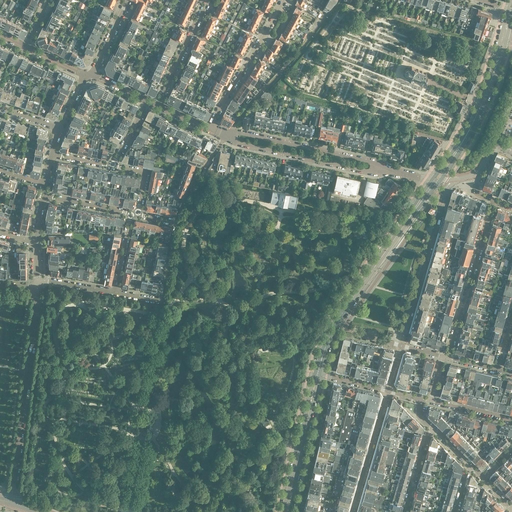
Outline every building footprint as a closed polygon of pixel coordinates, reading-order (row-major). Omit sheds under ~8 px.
[(11,10),(15,2),(11,0),(7,8),(11,10)] [(58,0),(59,0),(58,2),(71,8),(72,6),(69,5),(70,2),(65,0),(58,0)] [(115,3),(107,0),(105,6),(112,9),(115,3)] [(195,4),(187,0),(184,0),(184,1),(187,2),(185,4),(193,8),(195,4)] [(297,0),(295,4),(297,6),(302,8),(313,15),(314,13),(308,9),(303,6),(305,3),(299,0),(297,0)] [(328,0),(323,10),(327,12),(337,1),(336,0),(328,0)] [(433,0),(430,10),(429,15),(431,16),(432,10),(436,11),(437,9),(439,0),(433,0)] [(439,0),(437,9),(436,11),(439,12),(442,13),(442,11),(445,1),(443,0),(443,1),(440,0),(439,0)] [(139,2),(137,7),(144,11),(147,5),(140,1),(139,2)] [(442,11),(441,15),(446,17),(447,14),(448,9),(451,2),(449,2),(448,2),(445,1),(442,11)] [(26,6),(34,10),(35,9),(36,8),(35,7),(36,5),(28,2),(28,3),(25,2),(24,5),(26,6)] [(56,6),(63,10),(64,7),(70,10),(71,8),(58,2),(57,4),(56,4),(56,5),(56,6)] [(446,17),(445,21),(447,22),(449,15),(452,16),(456,5),(453,4),(453,3),(451,2),(448,9),(447,14),(446,17)] [(263,3),(261,8),(268,12),(271,7),(263,3)] [(182,5),(181,8),(191,13),(193,8),(185,4),(184,6),(182,5)] [(219,4),(216,9),(224,13),(226,8),(219,4)] [(456,5),(452,16),(458,18),(459,16),(462,6),(458,6),(458,5),(456,4),(456,5)] [(26,6),(24,5),(23,8),(19,6),(18,8),(24,11),(32,15),(33,13),(34,13),(34,11),(34,10),(26,6)] [(103,8),(101,11),(109,15),(110,15),(111,13),(110,13),(111,10),(104,6),(100,5),(99,7),(103,8)] [(457,21),(456,24),(461,26),(463,22),(464,19),(465,17),(466,12),(467,8),(468,5),(467,5),(466,7),(465,7),(465,8),(462,6),(459,16),(458,18),(457,21)] [(467,8),(466,12),(489,19),(489,18),(490,18),(491,14),(490,13),(482,10),(468,5),(467,8)] [(55,9),(54,10),(64,15),(66,16),(67,14),(62,12),(63,10),(56,6),(56,7),(55,7),(54,8),(55,9)] [(137,7),(134,13),(141,16),(142,16),(144,17),(145,15),(143,13),(144,11),(137,7)] [(179,12),(181,14),(189,17),(190,17),(190,15),(190,14),(191,13),(181,8),(180,10),(179,12)] [(295,8),(293,13),(294,14),(298,16),(300,17),(302,14),(304,15),(304,14),(306,15),(306,17),(310,19),(311,16),(307,14),(303,12),(301,11),(296,8),(295,8)] [(226,14),(224,13),(216,9),(214,14),(218,16),(222,18),(223,15),(225,16),(226,14)] [(256,9),(253,14),(261,18),(263,13),(259,11),(259,10),(256,9)] [(52,15),(59,18),(60,16),(63,17),(68,19),(68,17),(64,15),(54,10),(53,12),(52,13),(52,14),(52,15)] [(26,18),(29,20),(30,17),(31,17),(32,16),(31,15),(32,15),(24,11),(21,16),(26,18)] [(101,11),(99,16),(107,20),(108,19),(108,18),(109,15),(101,11)] [(178,15),(176,17),(187,22),(188,20),(188,19),(189,18),(189,17),(179,12),(177,15),(178,15)] [(466,12),(465,17),(487,24),(489,19),(466,12)] [(134,13),(132,18),(133,19),(139,22),(141,16),(134,13)] [(97,21),(105,25),(105,24),(106,23),(106,22),(107,20),(99,16),(94,14),(93,16),(98,18),(97,21)] [(259,23),(261,18),(253,14),(251,19),(259,23)] [(294,14),(291,18),(298,22),(300,19),(302,21),(302,20),(304,21),(305,20),(301,17),(300,17),(298,16),(294,14)] [(50,18),(50,19),(60,24),(61,22),(58,21),(59,18),(52,15),(51,15),(51,16),(50,17),(50,18)] [(210,15),(208,21),(215,24),(218,19),(214,17),(213,17),(210,15)] [(7,20),(4,28),(4,29),(6,30),(7,29),(9,30),(12,22),(14,18),(12,17),(10,21),(7,20)] [(187,22),(176,17),(175,19),(178,20),(176,23),(179,24),(184,26),(187,22)] [(464,19),(463,22),(485,30),(487,26),(487,24),(465,17),(464,19)] [(259,23),(251,19),(249,18),(246,23),(249,24),(256,28),(259,23)] [(289,21),(288,23),(296,27),(297,25),(298,22),(291,18),(290,21),(289,21)] [(12,22),(9,30),(9,31),(11,32),(12,32),(13,32),(17,25),(19,20),(18,19),(15,24),(12,22)] [(94,26),(102,30),(102,29),(103,29),(104,28),(103,27),(105,25),(97,21),(91,19),(91,20),(96,23),(94,26)] [(129,24),(136,28),(138,23),(131,19),(130,22),(129,22),(129,23),(129,24)] [(208,21),(205,26),(213,29),(215,24),(208,21)] [(17,25),(13,32),(14,33),(16,35),(16,34),(18,35),(22,27),(23,25),(18,22),(17,25)] [(461,26),(461,28),(473,32),(484,35),(485,30),(463,22),(461,26)] [(46,26),(45,28),(50,30),(53,32),(55,27),(48,23),(47,24),(46,26)] [(286,29),(293,32),(297,35),(298,33),(296,32),(294,31),(296,27),(288,23),(287,25),(287,26),(286,29)] [(127,27),(126,29),(134,33),(139,35),(140,33),(137,31),(138,29),(136,28),(129,24),(128,25),(127,27)] [(256,28),(249,24),(246,29),(254,33),(256,28)] [(92,31),(100,35),(101,32),(102,32),(102,31),(102,30),(94,26),(92,25),(90,30),(92,31)] [(22,27),(18,35),(23,38),(25,37),(27,31),(28,29),(23,26),(22,27)] [(205,26),(203,31),(210,34),(213,29),(205,26)] [(43,27),(40,32),(48,35),(50,31),(53,32),(50,30),(45,28),(43,27)] [(172,31),(176,33),(184,36),(186,31),(184,30),(184,29),(183,28),(180,27),(179,27),(177,31),(173,29),(172,31)] [(124,34),(131,38),(134,33),(126,29),(125,32),(124,32),(124,33),(124,34)] [(283,33),(283,34),(289,37),(290,37),(291,36),(293,32),(286,29),(283,33)] [(87,34),(90,36),(98,39),(99,37),(100,36),(100,35),(92,31),(91,34),(84,31),(84,33),(87,34)] [(210,34),(203,31),(201,36),(205,38),(208,40),(210,34)] [(245,32),(243,37),(250,40),(253,35),(248,33),(245,31),(245,32)] [(473,32),(472,37),(473,38),(476,39),(476,38),(482,40),(483,40),(484,38),(483,37),(484,35),(473,32)] [(176,33),(174,39),(181,42),(184,36),(176,33)] [(282,33),(279,38),(282,39),(286,42),(290,44),(291,43),(289,41),(287,40),(289,37),(283,34),(283,33),(282,33)] [(85,39),(87,40),(95,44),(96,42),(97,42),(98,40),(97,40),(98,39),(90,36),(87,34),(85,39)] [(131,38),(124,34),(124,35),(123,35),(122,36),(123,37),(122,39),(135,46),(136,44),(130,40),(131,38)] [(44,37),(38,39),(37,40),(35,42),(36,44),(38,45),(46,42),(48,41),(46,36),(44,37)] [(47,48),(46,49),(47,49),(49,49),(49,50),(51,51),(55,43),(56,41),(53,39),(54,36),(52,37),(50,40),(48,45),(47,48)] [(240,36),(238,41),(240,42),(248,45),(250,40),(243,37),(240,36)] [(197,37),(194,42),(202,46),(204,40),(197,37)] [(163,41),(168,43),(175,47),(176,44),(177,44),(178,43),(177,42),(178,42),(176,41),(170,38),(169,41),(164,38),(163,40),(163,41)] [(64,47),(60,55),(61,55),(61,56),(62,56),(63,56),(64,57),(69,46),(72,39),(71,39),(67,45),(66,48),(64,47)] [(69,46),(64,57),(66,58),(68,59),(69,59),(72,51),(70,50),(74,40),(72,39),(69,46)] [(120,42),(119,44),(127,48),(129,43),(122,39),(121,40),(120,41),(120,42)] [(276,39),(273,44),(280,48),(283,43),(280,42),(276,39)] [(87,40),(85,45),(87,46),(93,49),(94,47),(95,47),(95,45),(95,44),(87,40)] [(237,40),(235,45),(238,47),(245,50),(248,45),(240,42),(238,41),(237,40)] [(55,43),(51,51),(52,51),(52,52),(53,52),(54,52),(56,53),(61,42),(59,41),(57,44),(55,43)] [(167,45),(165,48),(173,51),(174,51),(175,50),(174,49),(175,47),(168,43),(163,41),(163,43),(167,45)] [(194,42),(192,47),(198,50),(199,51),(202,46),(194,42)] [(118,47),(117,49),(124,53),(127,54),(129,49),(127,48),(119,44),(119,45),(118,44),(117,47),(118,47)] [(273,44),(270,49),(273,51),(276,52),(277,53),(278,52),(280,48),(273,44)] [(83,50),(85,51),(92,55),(93,53),(94,52),(95,51),(95,50),(93,49),(87,46),(85,45),(83,50)] [(235,52),(238,53),(243,55),(245,50),(238,47),(235,52)] [(0,58),(4,60),(5,58),(9,50),(7,49),(6,49),(5,48),(4,48),(0,56),(0,58)] [(158,50),(163,53),(171,56),(172,54),(173,54),(173,53),(173,52),(173,51),(165,48),(164,50),(159,48),(158,50)] [(266,53),(266,54),(272,57),(273,58),(276,52),(273,51),(270,49),(269,48),(268,49),(268,50),(267,50),(267,51),(266,53)] [(73,49),(72,51),(69,59),(71,60),(71,61),(73,61),(74,61),(77,53),(75,52),(76,50),(73,49)] [(115,54),(120,57),(122,58),(124,53),(117,49),(116,50),(115,51),(116,52),(115,54)] [(193,53),(192,55),(200,58),(202,53),(194,49),(192,49),(191,51),(192,52),(193,53)] [(9,50),(5,58),(10,60),(14,53),(13,52),(12,51),(11,52),(9,50)] [(84,56),(82,56),(86,65),(88,64),(89,63),(93,55),(92,55),(85,51),(86,52),(84,56)] [(163,53),(158,51),(158,53),(160,53),(158,56),(161,57),(169,61),(170,61),(170,59),(171,56),(163,53)] [(14,53),(10,60),(10,61),(15,63),(19,55),(18,55),(18,54),(17,54),(16,54),(14,53)] [(77,53),(74,61),(73,61),(76,63),(82,66),(83,66),(86,65),(82,56),(81,57),(77,55),(77,54),(77,53)] [(111,58),(110,58),(117,61),(118,62),(120,57),(115,54),(113,53),(112,56),(111,56),(110,57),(111,58)] [(265,53),(262,58),(265,59),(270,62),(274,64),(275,63),(273,62),(273,61),(271,60),(272,57),(266,54),(266,53),(265,53)] [(235,54),(232,60),(240,63),(242,58),(235,54)] [(19,55),(15,63),(20,65),(23,57),(22,57),(21,56),(20,55),(19,56),(19,55)] [(200,58),(192,55),(191,57),(190,57),(189,59),(197,63),(200,58)] [(23,57),(20,65),(25,68),(29,60),(28,60),(28,59),(27,58),(26,59),(23,57)] [(156,61),(159,62),(166,66),(167,64),(168,64),(169,62),(168,62),(169,61),(161,57),(159,60),(157,59),(156,61)] [(106,69),(106,71),(115,68),(116,68),(117,65),(118,65),(121,65),(121,63),(118,62),(117,61),(110,58),(109,61),(108,61),(106,67),(106,68),(106,69)] [(188,62),(187,64),(195,68),(197,63),(189,59),(188,61),(188,62)] [(259,59),(256,64),(263,69),(265,66),(266,66),(271,69),(272,67),(259,59)] [(29,60),(25,68),(24,70),(27,72),(28,69),(30,70),(33,62),(31,61),(30,60),(29,60)] [(232,60),(230,63),(231,63),(230,65),(237,68),(240,63),(232,60)] [(159,62),(156,61),(154,66),(156,67),(164,71),(165,69),(166,69),(166,67),(166,66),(159,62)] [(33,62),(30,70),(35,72),(38,64),(37,64),(36,64),(36,63),(35,62),(34,63),(33,62)] [(38,64),(35,72),(39,74),(43,67),(43,66),(41,65),(41,66),(40,66),(40,65),(38,64)] [(185,69),(193,73),(195,68),(187,64),(186,66),(185,66),(185,68),(185,69)] [(224,64),(222,69),(232,74),(234,69),(224,64)] [(253,69),(254,70),(254,69),(261,74),(265,76),(265,74),(264,73),(262,71),(263,69),(256,64),(253,69)] [(151,70),(154,72),(162,76),(163,74),(163,73),(164,72),(164,71),(156,67),(153,66),(151,70)] [(43,67),(39,74),(44,77),(48,69),(46,68),(46,67),(45,67),(44,67),(43,67)] [(427,77),(427,76),(426,76),(426,74),(426,73),(411,67),(410,70),(408,69),(405,70),(404,72),(405,75),(408,76),(407,78),(421,84),(422,84),(423,82),(424,83),(425,83),(426,80),(427,77)] [(48,69),(44,77),(45,77),(45,76),(50,78),(51,76),(54,70),(52,69),(51,69),(49,68),(48,69)] [(115,68),(106,71),(107,74),(108,74),(114,77),(118,78),(121,71),(121,70),(122,69),(119,68),(118,69),(116,69),(116,68),(115,68)] [(54,70),(51,76),(55,79),(59,71),(57,70),(57,69),(55,69),(54,69),(54,70)] [(126,73),(122,81),(123,81),(123,82),(125,82),(126,82),(127,83),(131,75),(134,70),(131,69),(129,73),(127,72),(127,73),(126,73)] [(183,72),(183,74),(190,78),(193,73),(185,69),(185,70),(184,70),(183,71),(183,72)] [(222,69),(219,74),(229,79),(232,74),(222,69)] [(254,70),(251,75),(255,77),(258,79),(261,74),(254,69),(254,70)] [(59,71),(55,79),(59,80),(60,78),(63,80),(72,84),(73,82),(73,83),(75,80),(74,79),(75,79),(74,79),(74,78),(63,72),(62,73),(59,71)] [(121,71),(118,78),(118,79),(118,78),(118,79),(120,80),(121,80),(122,81),(126,73),(121,71)] [(131,75),(127,83),(128,83),(128,84),(129,85),(130,84),(132,85),(136,77),(139,71),(137,71),(135,74),(133,72),(131,75)] [(154,72),(152,77),(154,78),(159,81),(160,78),(161,78),(162,77),(162,76),(154,72)] [(136,77),(132,85),(133,85),(133,86),(134,87),(135,87),(137,88),(141,80),(144,73),(142,73),(141,76),(137,75),(136,77)] [(181,77),(180,79),(188,82),(190,78),(183,74),(182,74),(181,75),(181,76),(181,77)] [(219,74),(217,79),(227,84),(229,79),(219,74)] [(254,84),(257,79),(250,74),(247,79),(254,84)] [(20,86),(17,95),(20,96),(21,92),(24,93),(28,81),(14,76),(11,83),(20,86)] [(146,82),(142,90),(143,90),(143,91),(144,92),(145,91),(146,92),(147,91),(151,84),(153,78),(151,77),(149,83),(146,82)] [(147,91),(146,92),(147,92),(147,93),(153,96),(155,95),(159,85),(161,82),(159,81),(153,78),(152,82),(151,83),(151,84),(147,91)] [(179,81),(178,83),(185,87),(186,87),(188,82),(180,79),(179,79),(179,81)] [(251,88),(254,84),(247,79),(244,83),(251,88)] [(61,85),(64,86),(70,89),(70,88),(71,89),(72,85),(72,84),(63,80),(61,85)] [(141,80),(137,88),(138,88),(138,89),(139,89),(140,89),(142,90),(146,82),(141,80)] [(214,80),(211,85),(221,90),(224,85),(214,80)] [(467,89),(470,90),(472,91),(475,84),(470,81),(467,89)] [(185,87),(178,83),(177,83),(176,84),(175,85),(176,86),(175,88),(179,90),(183,92),(185,87)] [(248,93),(250,88),(251,89),(251,88),(244,83),(243,83),(240,88),(248,93)] [(61,85),(59,90),(67,94),(68,92),(69,91),(70,90),(69,89),(70,89),(64,86),(61,85)] [(95,86),(98,94),(97,94),(99,98),(98,100),(99,101),(100,99),(100,98),(101,96),(101,95),(104,88),(101,87),(101,86),(101,87),(99,86),(99,85),(99,86),(98,85),(97,85),(97,86),(95,86)] [(211,85),(209,90),(219,94),(219,95),(220,92),(221,90),(211,85)] [(95,86),(90,88),(93,96),(95,98),(95,99),(97,100),(96,102),(98,103),(99,101),(98,100),(99,98),(97,94),(98,94),(95,86)] [(85,92),(84,96),(91,99),(93,96),(90,88),(88,89),(87,89),(87,90),(86,90),(86,92),(85,92)] [(101,96),(105,98),(106,98),(109,91),(108,90),(107,89),(107,90),(105,89),(105,88),(104,88),(101,95),(101,96)] [(248,93),(240,88),(237,92),(244,97),(248,93)] [(59,90),(57,95),(65,99),(66,97),(67,96),(67,95),(67,94),(59,90)] [(172,90),(171,94),(167,101),(168,102),(168,103),(170,104),(171,103),(173,104),(176,97),(178,93),(172,90)] [(209,90),(207,95),(217,100),(219,95),(219,94),(209,90)] [(106,98),(105,98),(105,99),(108,101),(108,100),(110,101),(114,93),(113,92),(112,92),(109,91),(106,98)] [(17,95),(14,104),(15,103),(20,105),(23,97),(24,93),(21,92),(20,96),(17,95)] [(237,92),(234,97),(239,100),(241,102),(244,97),(237,92)] [(261,95),(260,99),(271,102),(273,94),(265,92),(261,95)] [(114,93),(110,101),(113,102),(113,103),(115,104),(119,96),(117,95),(117,94),(116,93),(115,94),(114,93)] [(23,97),(20,105),(21,106),(23,107),(24,106),(26,107),(30,96),(29,96),(24,94),(23,97)] [(181,99),(178,107),(178,108),(180,108),(183,109),(187,101),(186,101),(189,95),(187,94),(185,100),(181,99)] [(187,101),(183,109),(185,110),(185,111),(186,111),(187,111),(188,111),(192,102),(189,101),(192,95),(190,94),(186,101),(187,101)] [(57,95),(54,100),(63,104),(63,103),(64,103),(64,102),(64,101),(65,99),(57,95)] [(176,97),(173,104),(173,105),(175,106),(176,106),(178,107),(181,99),(183,96),(181,95),(179,98),(176,97)] [(82,100),(82,101),(90,104),(92,99),(91,99),(84,96),(83,98),(82,100)] [(119,96),(115,104),(117,105),(118,104),(120,105),(124,98),(123,98),(123,97),(122,97),(121,97),(119,96)] [(205,102),(207,103),(213,106),(214,104),(215,103),(216,102),(216,101),(208,97),(205,102)] [(52,104),(51,105),(60,109),(61,109),(60,109),(61,108),(62,107),(62,106),(63,104),(54,100),(50,98),(49,100),(53,102),(52,105),(52,104)] [(124,98),(120,105),(123,107),(122,108),(125,109),(129,100),(126,99),(126,98),(125,98),(124,98)] [(233,99),(230,103),(236,108),(237,107),(237,108),(239,104),(240,103),(237,102),(233,99)] [(34,100),(31,109),(32,109),(32,110),(33,110),(34,110),(37,111),(39,102),(38,102),(34,100)] [(129,100),(125,108),(124,110),(126,111),(127,109),(130,110),(134,103),(133,102),(132,101),(131,101),(129,100)] [(81,103),(80,105),(87,109),(90,110),(91,111),(93,106),(89,104),(90,104),(82,101),(81,102),(81,103)] [(458,101),(455,110),(463,114),(466,105),(458,101)] [(192,102),(188,111),(188,112),(189,113),(190,112),(192,113),(197,105),(192,102)] [(134,103),(130,110),(127,117),(131,120),(132,120),(133,117),(130,116),(132,111),(135,112),(138,106),(138,105),(137,104),(137,103),(136,104),(134,103)] [(230,103),(227,108),(226,110),(232,114),(234,112),(236,108),(230,103)] [(50,107),(46,105),(44,107),(46,108),(58,114),(58,113),(59,114),(61,109),(60,109),(51,105),(50,107)] [(78,108),(78,110),(85,114),(88,115),(90,111),(87,109),(80,105),(80,106),(79,106),(78,107),(78,108)] [(197,105),(192,113),(195,114),(195,115),(196,116),(197,116),(202,107),(197,105)] [(202,107),(197,116),(198,116),(198,117),(199,118),(200,117),(202,118),(206,109),(202,107)] [(58,114),(46,108),(42,116),(54,120),(56,119),(56,118),(58,116),(57,115),(58,114)] [(206,109),(202,118),(206,120),(208,119),(211,112),(210,111),(206,109)] [(76,113),(75,115),(83,119),(86,120),(89,116),(85,114),(78,110),(77,111),(76,112),(76,113)] [(149,111),(145,119),(151,121),(155,112),(151,110),(149,111)] [(225,116),(223,115),(220,122),(220,123),(224,125),(228,117),(230,113),(226,110),(224,113),(228,115),(227,117),(225,116)] [(267,117),(265,127),(266,128),(268,128),(271,128),(273,118),(274,115),(275,111),(272,111),(271,118),(267,117)] [(155,112),(151,121),(156,123),(159,115),(159,114),(158,114),(157,114),(155,113),(155,112)] [(254,120),(253,124),(256,125),(258,126),(259,125),(259,126),(261,116),(262,113),(256,112),(256,115),(255,115),(254,120)] [(241,123),(243,123),(242,126),(249,128),(250,123),(253,124),(255,114),(252,114),(251,118),(244,116),(244,118),(242,118),(241,124),(241,123)] [(159,115),(156,123),(160,125),(163,119),(164,120),(164,118),(162,117),(162,116),(161,115),(160,116),(159,115)] [(280,116),(274,115),(271,128),(272,129),(274,129),(277,129),(279,120),(280,116)] [(299,134),(301,124),(302,121),(297,120),(297,118),(294,117),(294,116),(291,115),(290,118),(290,120),(293,121),(293,120),(296,121),(295,122),(294,128),(293,128),(292,133),(299,134)] [(121,120),(121,121),(129,124),(130,124),(130,123),(130,122),(131,120),(124,116),(121,120)] [(311,125),(311,124),(312,124),(317,125),(317,124),(319,117),(314,116),(312,121),(310,121),(309,124),(309,125),(301,124),(299,134),(300,134),(300,135),(301,135),(302,136),(303,135),(309,136),(311,130),(312,125),(311,125)] [(228,117),(224,125),(229,127),(234,120),(233,119),(233,120),(228,117)] [(116,124),(118,125),(126,129),(127,129),(128,127),(128,126),(129,124),(121,121),(118,119),(116,124)] [(163,119),(160,125),(160,127),(159,129),(163,132),(164,130),(168,122),(168,121),(166,120),(165,121),(163,120),(164,120),(163,119)] [(73,120),(72,120),(72,121),(71,122),(71,123),(70,124),(82,129),(83,126),(81,126),(81,124),(81,123),(80,123),(73,120)] [(279,120),(277,129),(278,130),(279,131),(280,130),(283,131),(283,129),(284,129),(284,130),(286,124),(284,124),(285,121),(279,120)] [(170,123),(168,122),(164,130),(163,132),(168,135),(169,134),(169,133),(169,132),(173,125),(173,124),(171,123),(170,123)] [(21,124),(19,132),(24,134),(25,134),(24,138),(26,138),(27,135),(27,134),(29,127),(27,126),(24,125),(23,124),(22,125),(21,124)] [(67,131),(75,133),(83,134),(86,130),(82,129),(70,124),(69,127),(68,128),(68,129),(67,131)] [(116,130),(115,130),(124,134),(125,132),(125,131),(126,129),(118,125),(116,124),(115,126),(117,127),(116,130)] [(173,125),(169,132),(169,133),(169,134),(173,136),(174,134),(178,127),(176,126),(176,125),(174,124),(173,125)] [(327,129),(325,139),(328,140),(328,139),(330,140),(333,130),(334,124),(331,124),(330,130),(327,129)] [(143,126),(141,130),(148,134),(149,132),(154,134),(155,135),(157,133),(155,132),(151,129),(148,128),(144,126),(144,125),(143,125),(143,126)] [(327,127),(321,125),(321,128),(319,134),(318,137),(319,137),(325,139),(327,129),(327,127)] [(351,146),(353,136),(354,135),(353,134),(351,133),(350,133),(349,133),(349,130),(347,130),(348,125),(345,125),(343,131),(343,132),(346,133),(345,137),(344,143),(344,142),(345,142),(345,144),(348,145),(348,146),(350,146),(351,146)] [(47,130),(38,127),(35,126),(35,127),(33,133),(38,135),(38,136),(47,138),(48,131),(47,130)] [(92,140),(99,141),(102,141),(104,142),(106,142),(112,143),(117,145),(118,143),(109,139),(105,136),(103,135),(104,133),(105,131),(98,127),(92,140)] [(178,127),(174,134),(176,135),(175,137),(178,138),(179,137),(183,129),(182,129),(183,128),(180,127),(180,128),(178,127)] [(179,137),(177,141),(179,142),(180,142),(182,143),(183,141),(188,131),(187,131),(187,130),(186,130),(185,130),(183,129),(179,137)] [(115,130),(113,134),(121,138),(122,136),(123,136),(124,134),(115,130)] [(139,133),(138,135),(146,139),(147,136),(153,139),(154,137),(148,134),(141,130),(140,133),(139,133)] [(333,130),(330,140),(331,140),(331,141),(334,141),(336,141),(337,139),(338,137),(337,137),(339,131),(338,131),(336,130),(336,131),(333,130)] [(188,131),(183,141),(185,143),(188,144),(192,134),(190,133),(190,132),(189,131),(188,132),(188,131)] [(353,136),(351,146),(353,146),(354,147),(356,147),(357,147),(359,137),(355,137),(356,132),(354,131),(354,135),(353,136)] [(359,137),(357,147),(358,148),(360,148),(363,149),(364,146),(365,146),(364,148),(365,148),(366,142),(365,142),(365,139),(369,140),(371,134),(365,132),(363,137),(363,138),(359,137)] [(111,133),(109,139),(118,143),(119,141),(120,141),(121,139),(120,138),(121,138),(113,134),(111,133)] [(195,135),(192,134),(188,144),(187,144),(190,145),(193,146),(193,145),(197,136),(197,135),(196,135),(195,135)] [(372,141),(374,141),(373,144),(372,144),(370,150),(371,150),(371,148),(372,148),(372,151),(374,152),(375,152),(377,153),(377,152),(378,152),(380,143),(376,142),(377,139),(376,139),(377,135),(371,134),(370,138),(373,139),(372,141)] [(136,137),(135,139),(143,143),(145,139),(146,139),(138,135),(137,137),(136,137)] [(198,136),(197,136),(193,145),(198,147),(199,146),(202,138),(200,137),(200,136),(199,136),(198,136)] [(202,138),(199,146),(203,148),(208,138),(206,137),(206,136),(205,136),(204,136),(203,136),(202,138)] [(420,149),(424,152),(434,157),(442,144),(441,144),(442,143),(438,141),(434,139),(433,141),(427,137),(420,149)] [(208,138),(203,148),(206,150),(208,151),(209,148),(213,140),(212,139),(211,139),(210,139),(208,138)] [(133,142),(131,145),(132,146),(133,145),(135,147),(136,146),(138,147),(140,147),(142,143),(143,143),(135,139),(134,141),(133,142)] [(213,140),(209,148),(208,150),(210,151),(212,152),(213,150),(216,145),(216,144),(217,144),(218,142),(218,143),(218,142),(213,140)] [(107,150),(105,159),(108,159),(109,158),(117,145),(112,143),(111,150),(107,150)] [(386,144),(384,154),(385,154),(386,155),(387,154),(390,155),(391,151),(391,147),(392,145),(386,144)] [(131,145),(125,155),(122,161),(122,162),(128,163),(129,155),(130,150),(132,146),(131,146),(131,145)] [(391,151),(390,155),(389,157),(390,157),(391,158),(393,158),(396,158),(396,159),(396,158),(398,159),(402,160),(402,159),(404,150),(397,148),(391,147),(391,151)] [(144,157),(143,166),(148,167),(149,159),(151,151),(148,150),(146,158),(144,157)] [(149,159),(148,167),(153,168),(153,166),(154,160),(156,153),(155,152),(155,151),(152,150),(152,152),(151,152),(149,159)] [(208,169),(207,172),(209,172),(225,176),(228,176),(230,167),(227,166),(228,161),(230,162),(231,158),(229,157),(230,153),(224,152),(221,151),(220,152),(218,152),(215,157),(214,156),(212,160),(213,161),(208,169)] [(17,161),(15,166),(14,169),(15,169),(15,170),(17,170),(17,169),(20,170),(22,171),(22,170),(24,163),(24,160),(25,155),(26,152),(24,152),(23,155),(22,159),(18,157),(17,161)] [(416,165),(420,168),(421,166),(427,169),(424,168),(424,167),(425,166),(425,167),(425,166),(428,168),(427,167),(428,165),(429,166),(429,165),(428,165),(433,157),(433,158),(434,158),(434,157),(424,152),(418,161),(417,160),(414,164),(416,165)] [(7,155),(5,163),(6,163),(6,164),(7,165),(8,164),(10,165),(12,157),(13,155),(10,154),(10,156),(7,155)] [(188,160),(192,161),(197,162),(203,164),(206,159),(204,158),(195,154),(194,156),(189,154),(188,156),(186,159),(187,159),(188,160)] [(236,154),(234,164),(233,165),(231,165),(230,171),(233,171),(234,167),(236,167),(236,165),(237,165),(237,164),(240,164),(242,156),(241,155),(239,154),(239,155),(236,154)] [(497,155),(495,159),(509,166),(511,163),(507,162),(508,160),(497,155)] [(177,160),(166,156),(165,160),(175,164),(177,160)] [(261,160),(259,159),(257,168),(256,171),(262,172),(264,161),(264,160),(263,160),(262,159),(261,160)] [(194,170),(197,162),(192,161),(188,160),(185,167),(194,170)] [(267,161),(264,161),(262,172),(268,173),(268,171),(270,162),(269,162),(269,161),(267,161)] [(57,167),(66,168),(77,171),(78,166),(59,162),(58,163),(57,167)] [(268,171),(268,173),(267,175),(270,176),(270,171),(273,172),(274,172),(275,166),(276,166),(277,164),(276,163),(275,163),(275,162),(273,162),(272,162),(270,162),(268,171)] [(501,167),(493,164),(491,168),(506,174),(509,175),(510,173),(504,170),(500,169),(501,167)] [(291,166),(289,176),(295,177),(297,167),(294,166),(294,167),(291,166)] [(185,167),(183,173),(191,176),(194,170),(185,167)] [(297,167),(295,177),(299,178),(299,179),(300,179),(302,173),(303,173),(303,171),(303,172),(302,171),(302,169),(303,170),(304,170),(304,169),(302,169),(303,169),(300,168),(297,167)] [(491,168),(490,172),(497,176),(498,173),(502,175),(505,176),(506,174),(491,168)] [(316,182),(318,172),(316,171),(315,172),(312,171),(311,171),(312,171),(312,173),(310,172),(310,176),(311,176),(310,181),(312,182),(312,181),(316,182)] [(490,172),(488,176),(496,180),(504,183),(505,181),(500,179),(497,177),(497,176),(490,172)] [(183,173),(181,178),(189,181),(191,176),(183,173)] [(324,174),(322,183),(328,184),(328,185),(327,185),(326,193),(325,192),(324,198),(328,199),(331,187),(332,182),(332,180),(330,180),(331,177),(329,177),(330,175),(331,176),(331,175),(330,175),(327,174),(325,173),(324,174)] [(337,175),(333,191),(355,196),(359,180),(349,178),(348,177),(348,178),(345,177),(337,175)] [(488,176),(486,181),(494,184),(495,182),(498,183),(503,185),(504,183),(496,180),(488,176)] [(181,178),(179,183),(187,186),(189,181),(181,178)] [(379,200),(374,207),(379,211),(384,203),(387,205),(398,189),(400,186),(389,178),(385,184),(390,187),(386,192),(380,201),(379,200)] [(10,182),(8,188),(13,189),(12,191),(15,192),(15,191),(16,188),(17,182),(16,181),(13,180),(12,179),(11,180),(11,179),(10,181),(10,182)] [(502,188),(501,189),(501,191),(499,195),(503,197),(506,190),(506,189),(508,186),(510,181),(508,180),(504,188),(502,188)] [(53,184),(53,186),(63,188),(67,189),(67,187),(62,186),(63,183),(54,181),(54,182),(53,182),(53,184)] [(367,181),(364,196),(367,198),(364,203),(373,209),(374,207),(379,200),(380,201),(386,192),(381,188),(380,189),(376,188),(378,183),(367,181)] [(486,181),(485,184),(501,191),(501,189),(497,187),(493,186),(494,184),(486,181)] [(179,183),(177,188),(185,191),(187,186),(179,183)] [(506,190),(503,197),(507,199),(511,187),(511,183),(510,187),(509,187),(508,190),(506,190)] [(281,184),(277,184),(275,190),(286,192),(287,186),(280,185),(281,184)] [(501,191),(485,184),(483,188),(483,189),(499,195),(501,191)] [(63,188),(53,186),(52,190),(53,192),(66,194),(66,191),(62,191),(63,188)] [(177,188),(175,194),(168,192),(167,195),(167,196),(179,198),(180,195),(183,197),(185,191),(177,188)] [(296,204),(297,198),(298,196),(290,194),(280,192),(269,190),(269,193),(272,194),(271,198),(271,199),(270,202),(271,202),(271,203),(278,204),(278,205),(282,205),(284,206),(287,206),(288,206),(295,207),(296,204)] [(129,198),(127,206),(134,208),(135,207),(136,200),(137,193),(134,193),(133,199),(129,198)] [(462,194),(459,202),(461,203),(460,206),(458,205),(456,210),(460,211),(463,204),(466,195),(464,194),(462,194)] [(470,197),(467,206),(469,206),(466,213),(469,214),(471,207),(474,199),(470,197)] [(474,199),(471,207),(469,214),(471,214),(473,208),(475,209),(479,200),(474,199)] [(482,202),(479,211),(477,216),(483,218),(483,215),(484,213),(486,208),(487,204),(482,202)] [(448,209),(446,213),(464,218),(465,213),(461,211),(460,211),(456,210),(452,209),(448,207),(448,209)] [(498,209),(495,217),(493,224),(497,225),(500,219),(500,218),(502,210),(499,208),(498,209)] [(500,218),(500,219),(497,225),(499,226),(502,220),(504,220),(506,211),(502,210),(500,218)] [(3,217),(1,223),(0,225),(1,225),(3,226),(6,226),(5,227),(6,227),(8,219),(10,213),(8,212),(6,218),(3,217)] [(446,214),(445,217),(455,220),(462,222),(464,218),(446,213),(446,214)] [(464,218),(462,222),(469,224),(470,221),(471,218),(471,216),(472,216),(472,215),(471,214),(469,214),(466,213),(465,213),(464,218)] [(475,215),(472,215),(472,216),(473,216),(472,219),(471,218),(470,221),(481,224),(483,218),(477,216),(475,215)] [(120,217),(118,225),(118,229),(117,233),(117,234),(119,234),(121,226),(122,226),(123,226),(125,219),(124,218),(120,217)] [(455,220),(445,217),(443,222),(453,225),(455,220)] [(469,224),(462,222),(455,220),(453,225),(452,230),(450,236),(465,240),(466,234),(468,227),(469,224)] [(140,221),(139,228),(137,233),(140,234),(141,229),(144,229),(145,222),(140,221)] [(481,224),(470,221),(469,224),(468,227),(479,231),(481,224)] [(453,225),(443,222),(442,228),(452,230),(453,225)] [(493,225),(491,230),(501,232),(507,234),(507,232),(505,231),(501,230),(502,228),(493,225)] [(13,226),(11,230),(25,234),(27,233),(27,230),(28,231),(28,229),(19,227),(13,226)] [(479,231),(468,227),(466,234),(477,237),(479,231)] [(452,230),(442,228),(440,233),(450,236),(452,230)] [(477,237),(466,234),(465,240),(466,240),(475,243),(477,237)] [(490,234),(489,238),(498,241),(504,243),(507,244),(507,242),(507,241),(499,239),(499,237),(490,234)] [(71,247),(71,236),(68,236),(64,236),(58,236),(55,236),(50,236),(49,236),(48,236),(47,246),(55,246),(58,247),(71,247)] [(465,240),(450,236),(449,241),(447,246),(446,252),(453,254),(452,259),(459,261),(461,253),(462,253),(464,245),(465,245),(466,240),(465,240)] [(449,241),(439,238),(437,243),(447,246),(449,241)] [(131,239),(130,244),(137,246),(143,247),(143,245),(137,244),(138,241),(131,239)] [(10,242),(7,241),(4,240),(2,248),(1,250),(7,252),(10,242)] [(112,244),(112,247),(119,248),(120,243),(113,241),(106,240),(105,243),(112,244)] [(447,246),(437,243),(436,249),(446,252),(447,246)] [(488,243),(486,247),(496,250),(504,252),(506,248),(504,247),(503,249),(496,247),(497,245),(488,243)] [(157,253),(156,257),(166,259),(168,247),(158,245),(158,249),(156,249),(156,253),(157,253)] [(465,245),(464,245),(462,253),(471,256),(474,247),(465,245)] [(55,246),(47,246),(47,250),(48,251),(48,252),(50,252),(57,253),(68,254),(68,252),(59,250),(57,250),(58,247),(55,246)] [(486,247),(485,252),(494,254),(495,252),(502,254),(501,256),(503,257),(504,253),(504,252),(496,250),(486,247)] [(446,252),(436,249),(434,254),(452,259),(453,254),(446,252)] [(485,252),(484,256),(493,258),(499,260),(500,258),(494,256),(494,254),(485,252)] [(462,253),(461,253),(459,261),(469,264),(471,256),(462,253)] [(452,259),(434,254),(433,259),(450,264),(451,262),(452,259)] [(484,256),(483,260),(492,263),(493,260),(499,262),(498,265),(500,265),(502,261),(499,260),(493,258),(484,256)] [(155,265),(154,269),(164,271),(166,259),(156,257),(156,261),(154,261),(154,265),(155,265)] [(450,264),(433,259),(431,264),(449,269),(449,268),(450,265),(450,264)] [(459,264),(458,266),(468,268),(469,264),(452,259),(451,262),(459,264)] [(483,260),(481,264),(494,268),(495,266),(491,265),(492,263),(483,260)] [(431,264),(430,270),(440,273),(447,275),(448,272),(449,269),(431,264)] [(456,272),(456,274),(465,277),(466,273),(457,270),(453,269),(453,271),(456,272)] [(489,271),(480,269),(479,273),(495,277),(496,275),(488,273),(489,271)] [(440,273),(430,270),(428,275),(438,278),(446,280),(447,276),(447,275),(440,273)] [(447,276),(449,277),(455,278),(464,281),(465,277),(456,274),(455,276),(450,274),(450,273),(450,272),(448,272),(447,275),(447,276)] [(428,275),(427,280),(437,283),(444,285),(446,280),(438,278),(428,275)] [(454,281),(453,283),(463,285),(464,281),(455,278),(449,277),(448,279),(454,281)] [(478,277),(476,281),(492,286),(493,283),(486,281),(486,279),(478,277)] [(441,296),(441,295),(442,293),(443,289),(444,285),(437,283),(435,288),(433,293),(441,296)] [(435,288),(425,285),(424,291),(433,293),(435,288)] [(475,285),(474,289),(482,292),(483,292),(492,295),(493,292),(483,289),(484,287),(475,285)] [(505,291),(504,294),(511,295),(511,290),(502,288),(499,287),(498,289),(505,291)] [(459,298),(460,294),(451,291),(443,289),(442,293),(459,298)] [(424,291),(422,296),(439,301),(440,300),(441,296),(433,293),(424,291)] [(449,298),(448,300),(458,302),(459,298),(442,293),(441,295),(449,298)] [(473,294),(472,298),(480,300),(485,302),(486,299),(485,299),(485,297),(481,296),(473,294)] [(439,301),(422,296),(420,301),(438,306),(439,302),(439,301)] [(502,301),(501,304),(509,306),(511,301),(502,299),(496,297),(495,299),(502,301)] [(438,306),(420,301),(419,306),(429,309),(435,311),(436,311),(437,310),(438,306)] [(438,306),(446,308),(455,311),(456,307),(447,304),(439,302),(438,306)] [(470,302),(469,307),(487,312),(487,311),(485,310),(486,309),(482,308),(478,306),(479,305),(470,302)] [(429,309),(419,306),(417,312),(428,315),(429,309)] [(437,310),(444,312),(445,312),(454,315),(455,311),(446,308),(438,306),(437,310)] [(499,311),(498,314),(506,317),(508,311),(499,309),(493,307),(493,308),(492,310),(499,311)] [(436,311),(435,311),(432,322),(430,321),(427,327),(432,328),(432,327),(436,328),(440,329),(441,325),(440,325),(435,323),(437,318),(442,319),(443,316),(444,312),(437,310),(436,311)] [(468,311),(467,315),(484,320),(485,318),(483,317),(476,315),(477,313),(476,313),(468,311)] [(428,315),(417,312),(416,317),(426,320),(428,315)] [(426,320),(416,317),(414,323),(425,326),(426,320)] [(496,322),(495,324),(503,327),(505,322),(496,319),(491,318),(489,317),(488,319),(496,322)] [(440,325),(441,325),(450,328),(452,322),(442,319),(440,325)] [(465,319),(464,324),(482,329),(483,327),(483,326),(474,324),(475,322),(465,319)] [(425,326),(414,323),(413,328),(423,331),(425,326)] [(427,327),(425,326),(423,331),(422,336),(424,337),(428,338),(429,337),(432,328),(427,327)] [(423,331),(413,328),(411,333),(420,336),(419,337),(421,337),(421,336),(422,336),(423,331)] [(439,333),(439,334),(443,335),(448,336),(449,332),(440,329),(436,328),(435,331),(439,332),(439,333)] [(463,328),(462,332),(471,335),(479,337),(480,335),(471,332),(472,330),(463,328)] [(493,331),(492,335),(500,337),(502,332),(493,330),(491,329),(490,331),(493,331)] [(428,338),(426,346),(431,347),(435,332),(433,332),(431,337),(429,337),(428,338)] [(438,339),(435,348),(439,350),(442,340),(443,335),(439,334),(438,335),(441,336),(439,340),(438,339)] [(442,340),(439,350),(444,351),(446,342),(448,336),(443,335),(442,340)] [(417,338),(410,336),(409,341),(410,342),(418,344),(420,340),(418,340),(418,339),(419,339),(419,338),(417,337),(417,338)] [(343,339),(342,343),(346,344),(346,345),(347,346),(347,347),(350,348),(350,345),(352,340),(345,338),(343,339)] [(475,352),(473,358),(478,359),(483,344),(478,342),(478,343),(477,345),(479,346),(478,350),(476,350),(475,352)] [(346,344),(342,343),(341,350),(349,352),(349,350),(350,348),(347,347),(347,346),(346,345),(346,344)] [(374,350),(375,346),(370,344),(366,360),(366,362),(366,363),(370,364),(371,361),(369,361),(370,358),(372,359),(374,350)] [(467,347),(458,345),(457,349),(472,353),(472,351),(467,349),(467,347)] [(485,352),(483,360),(488,361),(490,353),(490,351),(491,349),(492,346),(490,345),(488,353),(485,352)] [(393,350),(384,348),(375,346),(374,350),(382,353),(392,356),(393,352),(393,350)] [(472,353),(457,349),(455,352),(456,354),(465,356),(473,358),(475,352),(475,351),(473,351),(472,351),(472,353)] [(371,361),(370,364),(372,364),(373,359),(390,363),(391,361),(391,358),(392,358),(392,356),(382,353),(374,350),(372,359),(371,361)] [(405,354),(404,360),(413,363),(413,362),(415,363),(418,364),(420,357),(406,353),(405,354)] [(420,357),(418,364),(417,366),(422,367),(424,368),(433,370),(435,362),(434,361),(420,357)] [(349,373),(349,374),(354,376),(356,367),(357,360),(355,359),(355,363),(352,362),(351,366),(350,370),(349,373)] [(372,364),(374,365),(376,365),(379,366),(388,369),(389,368),(388,368),(389,363),(389,364),(390,363),(373,359),(372,364)] [(404,360),(402,365),(416,369),(417,368),(417,366),(418,364),(415,363),(413,363),(404,360)] [(356,365),(356,367),(354,376),(359,377),(362,365),(362,364),(360,363),(360,365),(357,364),(356,365)] [(362,365),(359,377),(365,378),(367,367),(362,365)] [(373,368),(378,369),(380,369),(380,371),(379,373),(386,375),(388,369),(379,366),(376,365),(375,366),(374,367),(373,367),(373,368)] [(402,365),(400,370),(415,374),(415,373),(416,369),(402,365)] [(449,369),(457,371),(464,373),(465,373),(466,368),(451,365),(449,366),(449,369)] [(336,370),(337,371),(344,373),(344,372),(345,371),(347,372),(347,374),(349,374),(349,373),(350,370),(345,368),(337,366),(336,370)] [(423,370),(423,373),(431,375),(433,370),(424,368),(422,367),(417,366),(417,368),(423,370)] [(367,367),(365,378),(370,380),(372,369),(373,368),(367,367)] [(466,368),(465,373),(464,377),(464,378),(463,380),(462,385),(465,385),(467,377),(469,378),(471,370),(466,368)] [(372,369),(370,380),(375,381),(377,373),(378,371),(372,369)] [(449,369),(447,374),(460,377),(460,374),(457,373),(457,371),(449,369)] [(400,370),(399,375),(413,379),(414,376),(415,374),(400,370)] [(471,370),(469,378),(468,382),(470,382),(471,378),(474,379),(476,371),(471,370)] [(377,373),(375,381),(383,383),(384,382),(386,375),(379,373),(380,371),(378,371),(377,373)] [(481,372),(480,380),(478,387),(480,387),(482,383),(484,383),(485,382),(487,373),(481,372)] [(399,375),(397,381),(412,384),(412,382),(414,383),(414,381),(413,380),(413,379),(399,375)] [(492,375),(490,383),(490,385),(489,390),(488,392),(490,392),(494,393),(495,388),(491,388),(492,384),(496,385),(498,376),(492,375)] [(414,381),(420,382),(429,384),(430,379),(421,377),(414,376),(413,379),(413,380),(414,381)] [(503,377),(501,386),(501,387),(500,390),(503,391),(504,387),(506,387),(508,379),(503,377)] [(446,378),(444,383),(453,385),(454,383),(458,384),(457,386),(461,387),(462,385),(462,382),(455,380),(454,381),(446,378)] [(397,381),(396,385),(397,386),(410,390),(412,385),(412,384),(397,381)] [(419,384),(419,386),(419,387),(427,389),(429,384),(420,382),(414,381),(414,383),(419,384)] [(444,383),(443,388),(457,391),(460,392),(461,389),(460,389),(452,387),(453,385),(444,383)] [(412,385),(410,390),(425,393),(426,392),(427,389),(419,387),(419,386),(412,385)] [(459,394),(459,396),(457,401),(462,402),(464,393),(462,393),(463,388),(466,389),(467,386),(465,385),(462,385),(461,387),(460,389),(461,389),(460,392),(459,394)] [(464,393),(462,402),(466,403),(470,388),(469,387),(468,390),(467,394),(464,393)] [(357,389),(354,398),(354,400),(351,408),(357,409),(362,390),(361,390),(357,389)] [(473,395),(471,405),(475,406),(479,390),(477,389),(477,392),(476,396),(473,395)] [(368,391),(362,390),(358,406),(363,407),(365,402),(366,397),(368,391)] [(380,394),(368,391),(366,397),(369,398),(379,401),(380,396),(380,394)] [(482,398),(480,407),(484,408),(488,392),(486,391),(485,394),(484,398),(482,398)] [(450,394),(442,392),(441,396),(442,397),(457,401),(459,396),(450,394)] [(491,400),(488,409),(493,410),(497,394),(495,394),(493,400),(491,400)] [(499,402),(497,411),(502,412),(505,396),(504,396),(503,396),(503,398),(502,402),(499,402)] [(365,402),(367,403),(378,406),(379,401),(369,398),(366,397),(365,402)] [(392,398),(390,406),(402,411),(403,407),(394,398),(392,398)] [(376,411),(378,406),(367,403),(365,402),(363,407),(376,411)] [(339,437),(339,439),(337,447),(336,452),(335,454),(343,456),(344,453),(346,448),(347,442),(349,437),(352,427),(351,427),(352,422),(352,421),(353,416),(356,417),(358,412),(356,411),(357,409),(351,408),(347,406),(343,420),(343,423),(342,425),(339,437)] [(358,412),(364,414),(375,416),(376,411),(363,407),(358,406),(357,409),(356,411),(358,412)] [(390,407),(388,411),(400,415),(402,411),(390,406),(390,407)] [(328,407),(326,413),(336,415),(338,415),(340,410),(336,409),(328,407)] [(403,407),(402,411),(400,415),(400,417),(399,420),(400,420),(399,424),(403,419),(409,413),(403,407)] [(429,408),(428,411),(439,416),(439,413),(444,414),(445,410),(431,407),(429,408)] [(388,411),(387,416),(399,420),(400,417),(400,415),(388,411)] [(439,416),(428,411),(428,414),(428,416),(435,423),(439,419),(441,417),(439,416)] [(356,417),(363,419),(373,422),(375,416),(364,414),(358,412),(356,417)] [(326,413),(325,419),(335,421),(336,421),(336,419),(335,418),(336,415),(326,413)] [(409,413),(403,419),(399,424),(404,426),(407,423),(413,417),(409,413)] [(371,427),(373,422),(363,419),(356,417),(355,417),(353,416),(352,421),(352,422),(353,422),(361,424),(371,427)] [(387,416),(386,420),(399,424),(400,420),(399,420),(387,416)] [(439,419),(435,423),(439,427),(445,420),(449,417),(447,416),(445,418),(446,418),(445,420),(442,417),(439,419)] [(413,417),(407,423),(404,426),(403,427),(402,430),(403,430),(405,430),(406,431),(410,426),(416,420),(413,417)] [(451,418),(447,422),(445,420),(439,427),(442,430),(454,418),(451,418)] [(454,418),(442,430),(446,433),(452,427),(457,422),(458,419),(454,418)] [(386,420),(384,424),(392,427),(400,429),(402,430),(403,427),(403,425),(399,424),(386,420)] [(416,420),(410,426),(406,431),(409,432),(411,432),(414,430),(420,424),(416,420)] [(488,421),(486,430),(484,440),(486,441),(487,437),(488,431),(490,431),(492,422),(488,421)] [(352,427),(360,429),(370,432),(371,427),(361,424),(353,422),(352,427)] [(384,424),(383,429),(398,433),(400,429),(392,427),(384,424)] [(420,424),(414,430),(423,433),(424,429),(423,427),(420,424)] [(452,427),(446,433),(449,437),(456,431),(454,429),(456,427),(455,426),(455,425),(452,427)] [(360,429),(358,434),(368,437),(370,432),(360,429)] [(383,429),(382,433),(390,435),(400,438),(402,434),(403,430),(402,430),(400,429),(398,433),(383,429)] [(456,431),(449,437),(453,441),(460,433),(462,432),(462,431),(458,429),(456,431)] [(413,435),(413,438),(420,440),(422,435),(417,434),(414,433),(411,432),(409,432),(408,434),(413,435)] [(382,433),(381,437),(399,443),(400,439),(400,438),(390,435),(382,433)] [(464,437),(462,435),(460,433),(453,441),(457,444),(464,437)] [(355,439),(357,440),(367,442),(368,437),(358,434),(357,434),(355,439)] [(460,448),(474,435),(471,434),(468,437),(466,435),(464,437),(457,444),(460,448)] [(319,443),(330,446),(331,440),(329,439),(330,437),(321,435),(320,439),(319,439),(319,443)] [(474,435),(460,448),(464,451),(473,442),(478,437),(476,436),(474,435)] [(347,442),(355,445),(365,448),(367,442),(357,440),(355,439),(349,437),(347,442)] [(381,437),(379,442),(389,444),(398,447),(399,443),(381,437)] [(431,438),(429,444),(437,447),(437,446),(438,447),(441,449),(443,451),(444,448),(433,437),(431,438)] [(497,440),(499,442),(505,448),(508,445),(504,440),(503,439),(502,439),(501,440),(498,438),(496,439),(497,440)] [(490,441),(495,446),(501,452),(505,448),(499,442),(497,440),(495,441),(493,439),(490,441)] [(475,444),(473,442),(464,451),(467,455),(475,448),(477,446),(479,443),(478,441),(475,444)] [(494,447),(492,449),(498,455),(501,452),(495,446),(490,441),(488,442),(494,447)] [(353,450),(354,450),(364,453),(365,448),(355,445),(347,442),(346,448),(353,450)] [(379,442),(378,446),(388,449),(397,451),(398,447),(389,444),(379,442)] [(319,443),(318,449),(329,451),(329,449),(335,450),(334,452),(336,452),(337,447),(330,446),(319,443)] [(407,450),(417,453),(418,448),(410,446),(408,445),(407,445),(402,443),(401,445),(405,446),(405,447),(408,448),(407,450)] [(429,444),(428,449),(437,451),(442,453),(443,451),(441,449),(440,450),(437,449),(438,447),(437,446),(437,447),(429,444)] [(378,446),(377,451),(386,453),(395,456),(396,453),(397,451),(388,449),(378,446)] [(475,448),(467,455),(471,459),(477,452),(480,450),(481,449),(477,446),(475,448)] [(397,451),(402,453),(406,454),(415,457),(417,453),(407,450),(398,447),(397,451)] [(486,449),(489,452),(495,458),(498,455),(492,449),(491,450),(487,447),(486,449)] [(344,453),(352,455),(362,458),(364,453),(354,450),(353,450),(346,448),(344,453)] [(440,458),(441,458),(440,461),(439,461),(439,463),(439,464),(441,464),(441,461),(444,462),(445,459),(447,453),(447,452),(444,448),(443,451),(442,453),(441,455),(441,457),(440,458)] [(486,455),(487,456),(491,460),(492,461),(495,458),(489,452),(485,448),(484,450),(487,453),(486,455)] [(318,449),(317,454),(335,458),(335,454),(336,452),(334,452),(334,455),(328,453),(329,451),(318,449)] [(377,451),(376,455),(394,461),(394,460),(395,456),(386,453),(377,451)] [(477,452),(471,459),(475,463),(481,456),(484,453),(482,451),(479,454),(477,452)] [(447,453),(445,459),(444,462),(443,467),(448,469),(449,462),(450,460),(453,457),(447,452),(447,453)] [(343,458),(350,461),(361,464),(362,458),(352,455),(344,453),(343,456),(343,458)] [(404,458),(404,459),(414,462),(415,457),(406,454),(402,453),(402,455),(402,456),(405,457),(404,458)] [(427,453),(426,457),(434,460),(439,461),(440,461),(441,458),(440,458),(441,457),(439,457),(439,459),(435,458),(436,456),(427,453)] [(341,463),(349,466),(359,469),(361,464),(350,461),(343,458),(343,456),(335,454),(334,460),(341,462),(341,463)] [(376,455),(374,459),(393,465),(394,461),(376,455)] [(481,456),(475,463),(477,464),(479,466),(485,460),(486,459),(488,457),(487,456),(485,458),(485,457),(483,459),(481,456)] [(403,463),(413,466),(414,462),(404,459),(404,458),(401,457),(400,460),(404,461),(403,463)] [(449,462),(448,469),(453,470),(461,473),(463,468),(462,466),(453,457),(450,460),(449,462)] [(316,459),(315,464),(332,468),(333,465),(326,464),(326,461),(316,459)] [(374,459),(373,464),(391,469),(392,469),(393,465),(374,459)] [(485,460),(479,466),(482,469),(483,469),(489,464),(490,463),(486,459),(485,460)] [(339,469),(347,471),(358,474),(359,469),(349,466),(341,463),(341,462),(334,460),(333,466),(332,471),(334,472),(338,472),(339,471),(339,469)] [(424,461),(423,466),(436,469),(440,470),(440,468),(432,466),(433,464),(424,461)] [(402,467),(402,468),(411,471),(413,466),(403,463),(399,462),(399,464),(400,464),(402,465),(402,467)] [(511,470),(505,463),(502,466),(505,469),(506,470),(508,472),(511,475),(511,474),(511,470)] [(373,464),(372,468),(390,474),(391,469),(373,464)] [(401,472),(410,475),(411,471),(402,468),(402,467),(395,466),(395,467),(398,468),(398,469),(401,470),(401,472)] [(490,478),(493,481),(495,479),(498,476),(505,469),(502,466),(490,477),(490,478)] [(372,468),(370,473),(380,475),(389,478),(390,474),(372,468)] [(400,474),(399,476),(399,477),(409,479),(410,475),(401,472),(392,469),(391,469),(390,474),(391,474),(392,472),(396,473),(400,474)] [(495,479),(493,481),(496,484),(503,477),(501,475),(506,470),(505,469),(498,476),(495,479)] [(313,470),(312,475),(323,477),(332,480),(333,477),(323,475),(324,472),(313,470)] [(422,470),(421,474),(429,477),(434,478),(436,478),(436,476),(434,476),(430,474),(431,473),(422,470)] [(346,476),(356,479),(358,474),(347,471),(346,473),(341,472),(340,475),(346,476)] [(450,478),(459,481),(460,477),(451,474),(444,472),(444,474),(448,476),(448,477),(450,478)] [(370,473),(369,477),(388,483),(389,478),(380,475),(370,473)] [(503,477),(496,484),(499,487),(511,475),(509,474),(504,478),(503,477)] [(398,481),(408,484),(409,479),(399,477),(399,476),(395,475),(395,477),(396,477),(395,480),(398,481)] [(511,476),(511,475),(499,487),(502,490),(509,483),(507,482),(511,476)] [(341,478),(340,480),(345,482),(355,485),(356,479),(346,476),(345,479),(341,478)] [(471,477),(468,484),(482,488),(483,490),(484,488),(472,476),(471,477)] [(369,477),(368,482),(376,484),(386,487),(388,483),(369,477)] [(335,483),(335,485),(353,490),(355,485),(345,482),(336,479),(335,483)] [(397,485),(406,488),(408,484),(398,481),(395,480),(392,479),(391,481),(397,483),(397,485)] [(311,480),(310,486),(327,490),(329,484),(324,483),(324,486),(321,485),(321,483),(311,480)] [(368,482),(366,486),(385,492),(385,491),(386,487),(376,484),(368,482)] [(509,483),(502,490),(505,493),(511,486),(511,485),(511,482),(510,484),(509,483)] [(395,490),(405,493),(406,488),(397,485),(392,484),(391,488),(395,490)] [(335,485),(333,490),(352,495),(353,490),(335,485)] [(366,486),(365,490),(377,494),(384,496),(385,492),(366,486)] [(394,494),(404,497),(405,493),(395,490),(391,488),(390,491),(395,492),(394,494)] [(437,488),(436,490),(441,491),(446,493),(445,495),(454,497),(455,493),(437,488)] [(467,489),(466,493),(481,497),(482,495),(479,494),(475,493),(476,491),(467,489)] [(337,497),(340,498),(350,500),(352,495),(333,490),(332,495),(337,497)] [(365,490),(364,495),(383,500),(384,496),(377,494),(365,490)] [(308,491),(307,496),(320,499),(321,494),(320,494),(319,493),(308,491)] [(488,492),(485,502),(487,504),(493,497),(488,492)] [(393,498),(393,499),(402,501),(404,497),(394,494),(390,493),(390,495),(391,495),(390,495),(391,495),(390,497),(393,498)] [(364,495),(363,499),(381,505),(383,500),(364,495)] [(320,499),(307,496),(306,502),(319,505),(324,506),(324,505),(325,500),(324,500),(323,503),(319,502),(320,499)] [(392,503),(401,506),(402,501),(393,499),(393,498),(390,497),(386,496),(386,498),(389,499),(389,500),(392,501),(392,503)] [(338,503),(340,504),(348,506),(350,500),(340,498),(337,497),(335,502),(338,503)] [(465,497),(463,502),(472,504),(476,505),(479,506),(479,504),(476,503),(472,502),(473,500),(465,497)] [(493,497),(487,504),(488,505),(485,508),(487,510),(490,507),(496,500),(493,497)] [(329,506),(338,509),(347,511),(348,506),(340,504),(338,503),(326,499),(325,500),(324,505),(329,506)] [(363,499),(361,503),(380,509),(381,505),(363,499)] [(413,499),(412,503),(421,506),(425,507),(428,508),(429,507),(426,506),(426,505),(425,505),(425,503),(422,502),(413,499)] [(390,507),(400,510),(401,506),(392,503),(384,500),(384,502),(388,504),(391,505),(390,507)] [(496,500),(490,507),(491,508),(487,511),(490,511),(493,510),(499,503),(496,500)] [(305,507),(318,510),(319,505),(306,502),(305,504),(304,504),(304,506),(305,507)] [(379,511),(380,509),(361,503),(360,508),(373,511),(379,511)] [(499,503),(493,510),(490,511),(503,511),(504,509),(504,508),(499,503)]
